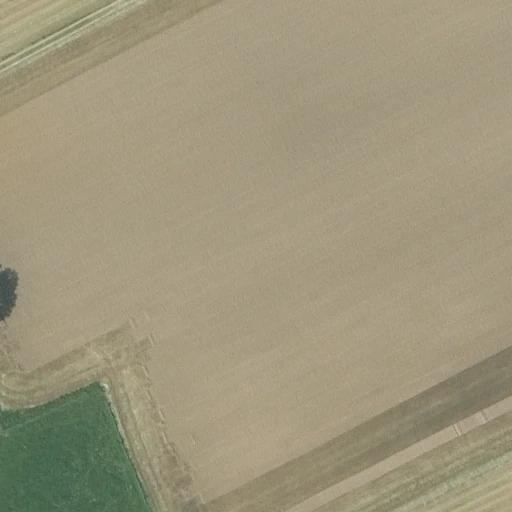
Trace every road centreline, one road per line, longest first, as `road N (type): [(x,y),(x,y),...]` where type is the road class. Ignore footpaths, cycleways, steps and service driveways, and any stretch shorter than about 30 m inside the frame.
road 1 (track): [(145,0),(0,78)]
road 2 (track): [(396,511),(511,459)]
